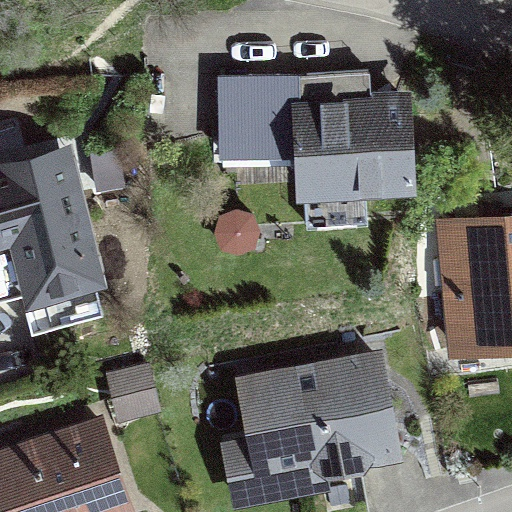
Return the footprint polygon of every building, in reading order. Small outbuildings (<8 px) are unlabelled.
[(368,98),(367,69),(219,72),(223,149),(303,147),(307,223),(366,219),(363,179),(405,177),(401,97),(368,98)] [(0,229),(18,225),(34,288),(92,273),(61,152),(0,167),(0,229)] [(511,213),(443,220),(455,345),(511,338),(511,213)] [(374,353),(245,378),(262,467),(316,457),(328,465),(358,459),(366,447),(391,442),(374,353)] [(134,397),(137,409),(157,404),(147,362),(115,370),(122,400),(134,397)] [(106,511),(127,505),(99,422),(0,454),(0,505),(2,511),(106,511)]
